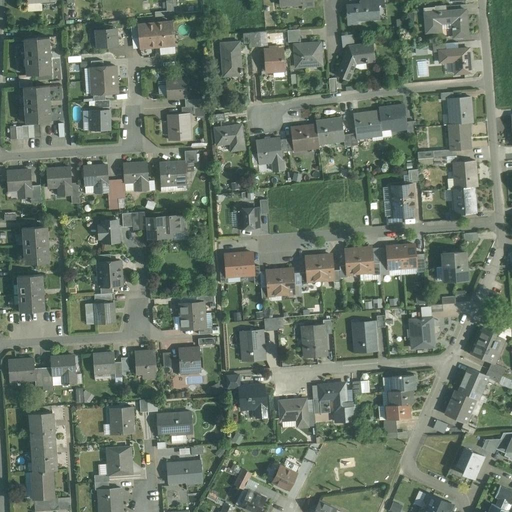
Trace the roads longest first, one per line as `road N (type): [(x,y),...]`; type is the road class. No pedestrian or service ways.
road 1 (residential): [(491,83),(284,106),(269,118)]
road 2 (residential): [(500,223),(306,236),(278,246)]
road 3 (residential): [(0,155),(134,147),(135,109)]
road 4 (residential): [(0,345),(130,337),(147,300)]
road 5 (residential): [(451,359),(313,369),(294,380)]
road 6 (residential): [(500,223),(491,83)]
